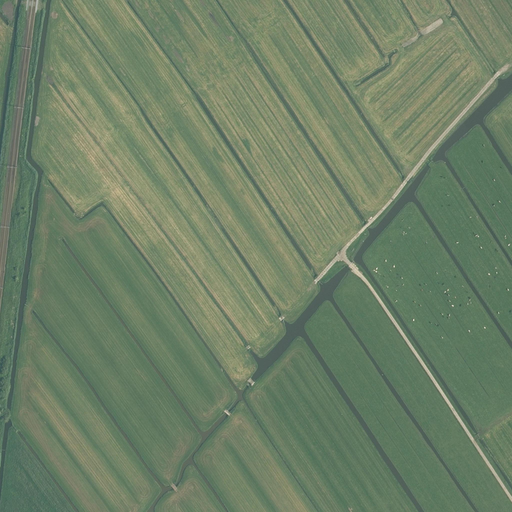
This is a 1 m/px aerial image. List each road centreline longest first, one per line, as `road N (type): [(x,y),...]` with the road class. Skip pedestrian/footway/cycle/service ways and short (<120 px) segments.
road 1 (track): [(511,56),(340,252),(511,496)]
road 2 (track): [(254,381),(240,361),(244,351),(340,252)]
road 3 (track): [(382,21),(400,50),(371,101),(336,59)]
